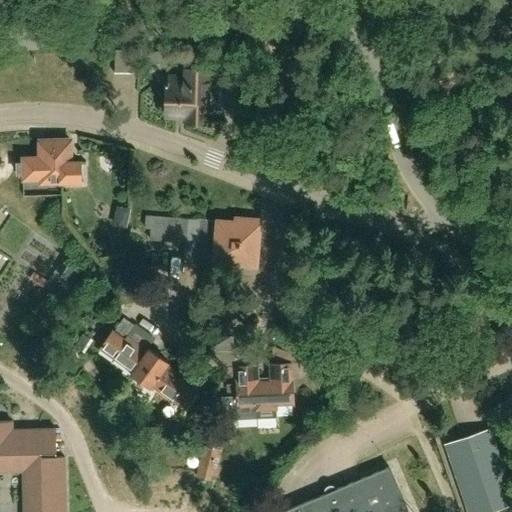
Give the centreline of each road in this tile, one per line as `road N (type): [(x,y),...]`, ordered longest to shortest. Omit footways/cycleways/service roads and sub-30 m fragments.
road 1 (unclassified): [(462,242),(427,202),(379,84),(336,23),(312,13),(0,39)]
road 2 (residential): [(0,118),(111,125),(276,184)]
road 3 (residential): [(453,384),(330,447),(303,468),(286,502)]
road 4 (residential): [(462,242),(276,184)]
road 5 (residential): [(0,372),(55,410),(106,511)]
